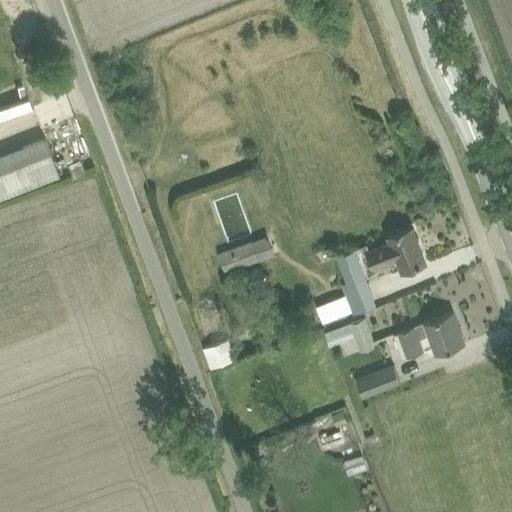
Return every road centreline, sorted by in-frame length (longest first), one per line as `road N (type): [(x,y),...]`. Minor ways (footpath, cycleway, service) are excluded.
road 1 (unclassified): [(243,511),(49,0)]
road 2 (secondary): [(412,0),(437,79),(468,125)]
road 3 (secondary): [(468,125),(425,0)]
road 4 (secondary): [(511,239),(468,125)]
